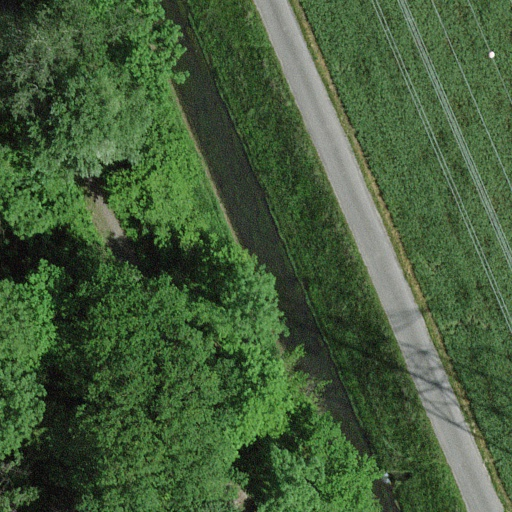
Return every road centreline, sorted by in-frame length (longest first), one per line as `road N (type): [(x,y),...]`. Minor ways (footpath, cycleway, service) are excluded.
road 1 (unclassified): [(271,0),(481,511)]
road 2 (track): [(216,511),(11,0)]
